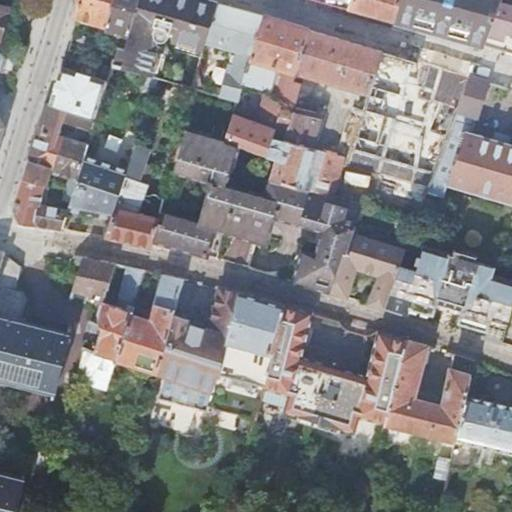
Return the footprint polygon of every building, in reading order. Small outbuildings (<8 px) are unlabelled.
[(109,31),(129,37),(139,0),(78,0),(73,18),(77,19),(76,23),(80,24),(80,20),(106,28),(106,30),(99,28),(97,37),(107,40),(109,31)] [(139,0),(129,37),(125,50),(117,48),(111,67),(150,78),(150,76),(146,75),(153,54),(158,55),(171,16),(192,23),(199,0),(139,0)] [(217,5),(200,0),(199,0),(192,23),(172,84),(191,89),(204,45),(217,5)] [(312,0),(325,4),(348,10),(351,0),(312,0)] [(351,0),(348,10),(370,17),(393,24),(394,22),(394,20),(401,0),(351,0)] [(401,0),(394,20),(417,27),(433,31),(446,35),(458,38),(484,46),(485,46),(501,3),(501,0),(401,0)] [(511,6),(501,3),(485,46),(511,53),(511,6)] [(0,43),(0,44),(10,8),(0,5),(0,43)] [(227,67),(219,96),(236,100),(242,84),(263,17),(229,8),(217,5),(204,45),(236,54),(231,68),(227,67)] [(263,17),(242,84),(278,95),(274,110),(279,112),(271,138),(273,138),(282,141),(284,142),(295,104),(300,86),(292,83),(295,74),(308,31),(289,25),(284,23),(263,17)] [(354,44),(308,31),(295,74),(349,89),(367,95),(368,95),(380,53),(354,44)] [(415,63),(380,53),(368,95),(367,95),(362,111),(352,107),(346,129),(345,129),(337,155),(370,164),(374,152),(377,141),(384,143),(405,71),(413,73),(415,63)] [(58,86),(51,106),(51,107),(65,112),(95,122),(100,103),(108,78),(65,64),(62,73),(58,86)] [(470,78),(428,193),(444,198),(449,186),(511,203),(511,146),(471,135),(473,132),(487,83),(470,78)] [(54,171),(63,139),(64,138),(58,136),(60,129),(65,112),(51,107),(51,106),(47,104),(41,122),(29,162),(51,168),(51,170),(54,171)] [(324,112),(295,104),(284,142),(313,151),(321,122),(324,112)] [(95,122),(65,112),(60,129),(90,138),(95,122)] [(97,154),(129,164),(137,139),(105,128),(97,154)] [(161,212),(158,219),(152,241),(153,242),(206,257),(214,228),(266,243),(274,217),(296,223),(310,228),(310,226),(318,228),(317,230),(322,231),(314,256),(303,253),(294,283),(324,292),(331,294),(344,255),(346,255),(352,236),(361,207),(333,199),(309,191),(294,187),(269,180),(264,197),(228,186),(239,147),(187,131),(186,134),(184,133),(173,172),(207,182),(205,190),(209,191),(203,210),(199,223),(161,212)] [(63,139),(54,171),(71,175),(67,186),(75,188),(83,161),(87,146),(63,139)] [(272,180),(294,187),(309,191),(322,153),(313,151),(284,142),(282,141),(279,150),(270,147),(267,156),(278,161),(272,180)] [(121,194),(113,220),(106,239),(151,249),(153,242),(152,241),(158,219),(138,215),(155,167),(141,164),(143,157),(135,155),(129,172),(121,194)] [(344,160),(333,199),(361,207),(365,196),(367,197),(376,165),(370,164),(337,155),(336,158),(344,160)] [(75,188),(68,211),(84,214),(113,220),(121,194),(129,172),(83,161),(75,188)] [(47,186),(51,170),(51,168),(29,162),(23,179),(46,185),(47,186)] [(37,225),(41,206),(46,185),(23,179),(13,212),(19,225),(36,228),(37,225)] [(41,206),(37,225),(62,230),(68,211),(41,206)] [(433,224),(430,234),(459,243),(461,238),(480,244),(478,248),(511,257),(511,255),(501,252),(503,245),(484,239),(486,234),(466,228),(464,233),(433,224)] [(409,245),(406,252),(390,295),(385,310),(406,317),(409,309),(431,316),(433,309),(435,304),(462,312),(460,317),(458,324),(486,332),(488,325),(489,319),(508,324),(511,310),(511,257),(478,248),(480,244),(461,238),(459,243),(430,234),(430,235),(427,235),(425,241),(428,242),(425,249),(409,244),(409,245)] [(406,252),(352,236),(346,255),(344,255),(331,294),(348,299),(349,295),(354,297),(356,290),(351,289),(357,269),(379,277),(367,305),(385,310),(390,295),(406,252)] [(107,263),(84,258),(74,292),(86,296),(87,295),(97,297),(99,288),(108,290),(113,274),(115,265),(107,263)] [(104,359),(144,371),(156,375),(173,316),(181,288),(183,280),(164,275),(163,275),(150,321),(132,316),(145,271),(132,268),(126,267),(119,296),(120,296),(118,307),(104,304),(97,326),(103,328),(94,356),(104,359)] [(155,399),(205,414),(206,409),(208,410),(239,294),(219,289),(207,330),(186,324),(187,320),(173,316),(156,375),(162,377),(155,399)] [(263,301),(239,294),(208,410),(255,423),(261,403),(285,308),(263,301)] [(435,304),(433,309),(460,317),(462,312),(435,304)] [(261,403),(285,410),(284,411),(355,432),(359,416),(384,423),(404,343),(379,335),(367,378),(339,370),(340,366),(325,362),(324,366),(298,359),(301,347),(305,348),(311,329),(306,328),(309,315),(285,308),(261,403)] [(0,353),(0,354),(0,378),(5,380),(55,393),(71,333),(68,332),(67,337),(0,319),(0,324),(5,326),(3,332),(6,333),(3,342),(0,340),(0,353)] [(507,331),(508,324),(489,319),(488,325),(507,331)] [(425,349),(404,343),(384,423),(455,441),(465,397),(473,362),(454,357),(445,398),(415,390),(425,349)] [(511,407),(465,397),(455,441),(456,441),(450,467),(463,470),(470,466),(475,445),(511,454),(511,407)] [(355,432),(284,411),(282,418),(353,438),(355,432)] [(0,511),(16,511),(25,482),(0,475),(0,511)]
